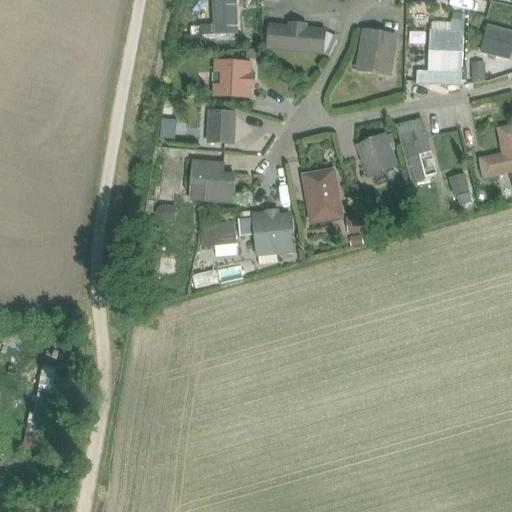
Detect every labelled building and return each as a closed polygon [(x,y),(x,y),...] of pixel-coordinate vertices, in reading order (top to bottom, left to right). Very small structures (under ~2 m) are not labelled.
[(206,0),(194,0),(195,12),(207,11),(206,0)] [(239,35),(236,0),(213,0),(215,36),(239,35)] [(416,85),(462,87),(462,82),(462,69),(464,21),(452,21),(452,31),(430,30),(428,72),(417,71),(416,85)] [(267,51),(325,56),(328,30),(309,28),(309,25),(289,23),(289,26),(269,24),(267,51)] [(511,31),(488,26),(481,54),(511,62),(511,56),(511,31)] [(356,71),(392,77),(399,35),(363,29),(356,71)] [(175,31),(172,48),(180,50),(183,32),(175,31)] [(185,36),(186,52),(202,51),(201,35),(185,36)] [(247,50),(246,59),(259,59),(259,51),(247,50)] [(215,61),(214,75),(220,75),(220,85),(213,84),(213,98),(251,100),(251,89),(255,89),(256,74),(252,73),(253,62),(215,61)] [(474,82),(486,83),(486,65),(474,65),(474,82)] [(209,141),(233,142),(234,113),(210,112),(209,141)] [(396,126),(412,184),(427,180),(420,156),(432,153),(422,119),(396,126)] [(486,179),(511,174),(511,128),(500,131),(505,157),(482,161),(486,179)] [(399,167),(386,134),(356,145),(370,179),(399,167)] [(192,161),(190,187),(207,189),(206,202),(235,205),(237,175),(225,174),(225,164),(192,161)] [(336,169),(302,175),(310,224),(343,219),(345,218),(336,169)] [(452,180),(457,197),(472,193),(468,176),(452,180)] [(161,221),(176,222),(177,207),(163,205),(158,209),(157,216),(161,221)] [(242,237),(254,235),(256,258),(296,254),(292,214),(280,215),(280,210),(264,211),(264,213),(252,214),(253,219),(240,221),(242,237)] [(364,216),(347,219),(349,235),(367,232),(364,216)] [(206,248),(239,244),(236,223),(204,227),(206,248)] [(364,245),(362,236),(350,239),(352,247),(364,245)] [(157,274),(175,276),(178,254),(159,252),(157,274)] [(217,271),(193,277),(196,289),(220,284),(217,271)] [(42,366),(37,391),(25,452),(51,457),(68,371),(42,366)]
